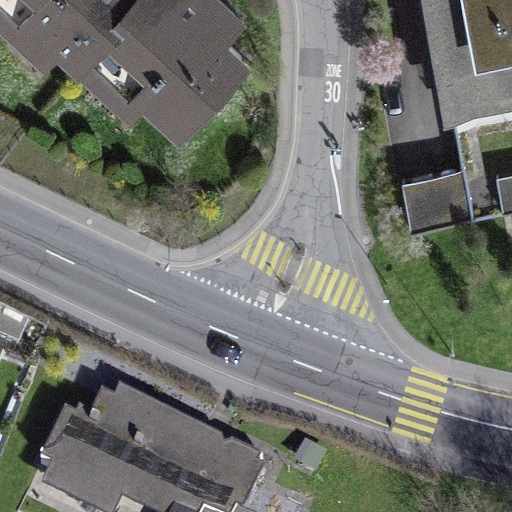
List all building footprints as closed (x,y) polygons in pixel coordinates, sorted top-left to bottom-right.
[(0,0),(0,10),(170,160),(263,55),(200,0),(0,0)] [(511,0),(458,0),(477,119),(511,113),(511,0)] [(406,170),(412,222),(468,215),(462,163),(406,170)] [(511,167),(468,171),(471,210),(511,207),(511,167)] [(247,511),(245,511),(270,458),(111,384),(94,420),(67,407),(17,511),(247,511)]
